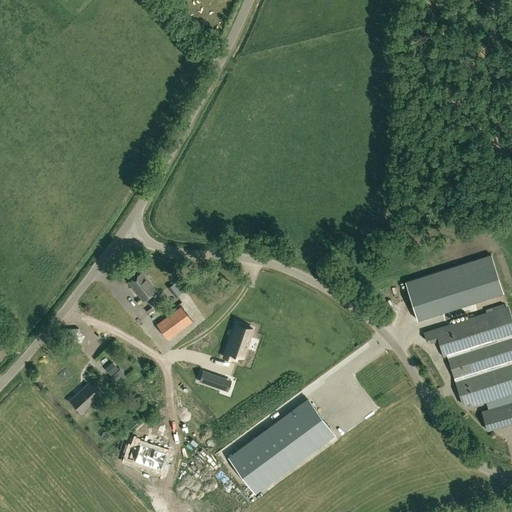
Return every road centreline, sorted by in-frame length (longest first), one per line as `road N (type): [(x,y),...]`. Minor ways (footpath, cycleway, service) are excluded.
road 1 (unclassified): [(511,477),(457,449),(393,344),(325,289),(254,260),(173,252),(125,229)]
road 2 (unclassified): [(125,229),(179,142),(247,0)]
road 3 (unclassified): [(0,385),(125,229)]
